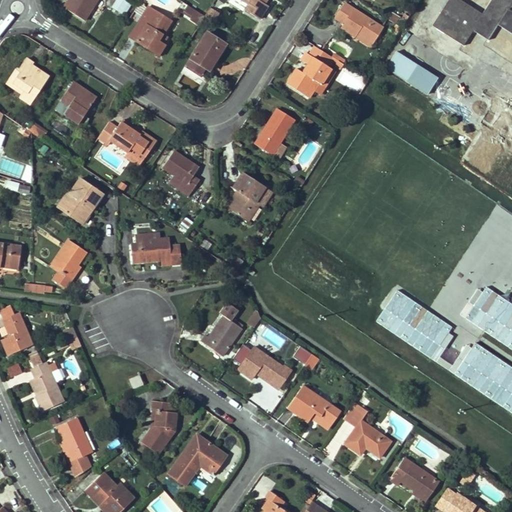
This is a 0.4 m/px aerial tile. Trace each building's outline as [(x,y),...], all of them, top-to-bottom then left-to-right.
[(68,0),(64,8),(84,21),(97,0),(68,0)] [(124,0),(116,0),(112,7),(121,14),(129,3),(124,0)] [(258,0),(243,0),(249,4),(245,10),(259,19),(268,6),(265,4),(259,0),(258,0)] [(511,0),(490,0),(482,14),(477,11),(460,0),(447,0),(431,25),(477,55),(496,22),(511,32),(511,0)] [(490,0),(483,0),(477,11),(482,14),(490,0)] [(131,5),(129,3),(121,14),(124,16),(131,5)] [(143,17),(148,9),(139,3),(139,5),(134,12),(143,17)] [(344,24),(341,28),(356,38),(359,34),(373,43),(383,28),(345,3),(335,18),(344,24)] [(189,20),(195,10),(187,5),(180,15),(189,20)] [(146,26),(135,41),(159,56),(165,46),(163,44),(159,41),(163,35),(171,22),(149,7),(148,9),(143,17),(140,22),(146,26)] [(199,27),(205,17),(195,10),(189,20),(199,27)] [(212,10),(208,16),(215,20),(218,15),(212,10)] [(392,15),(389,20),(395,24),(398,19),(392,15)] [(140,22),(130,37),(135,41),(146,26),(140,22)] [(508,74),(511,68),(511,32),(496,22),(477,55),(508,74)] [(225,45),(207,33),(190,58),(206,68),(213,58),(215,60),(225,45)] [(356,38),(371,47),(373,43),(359,34),(356,38)] [(167,38),(163,35),(159,41),(163,44),(167,38)] [(332,58),(331,57),(315,46),(309,55),(313,57),(307,66),(303,73),(296,69),(286,84),(309,99),(313,92),(319,96),(324,88),(320,85),(330,70),(326,67),(332,58)] [(384,68),(427,94),(439,75),(396,48),(384,68)] [(313,57),(309,55),(306,53),(300,62),(307,66),(313,57)] [(20,96),(30,103),(46,80),(37,74),(40,70),(32,65),(34,63),(26,58),(18,69),(16,68),(9,78),(25,89),(22,93),(20,96)] [(209,74),(210,71),(206,68),(190,58),(184,68),(202,78),(206,72),(209,74)] [(213,58),(206,68),(210,71),(217,61),(215,60),(213,58)] [(46,80),(49,76),(40,70),(37,74),(46,80)] [(320,85),(324,88),(335,72),(330,70),(320,85)] [(25,89),(9,78),(6,82),(22,93),(25,89)] [(74,110),(69,117),(83,128),(89,119),(84,116),(95,101),(79,91),(81,88),(73,82),(61,100),(70,107),(74,110)] [(79,91),(95,101),(97,98),(81,88),(79,91)] [(74,110),(70,107),(61,100),(55,108),(69,117),(74,110)] [(489,123),(483,131),(511,147),(511,112),(493,101),(481,118),(489,123)] [(278,109),(255,145),(271,155),(279,143),(295,120),(278,109)] [(118,128),(109,122),(97,139),(108,146),(111,142),(128,153),(129,152),(131,149),(145,158),(156,142),(142,132),(141,134),(122,121),(118,128)] [(32,124),(28,130),(37,137),(41,131),(32,124)] [(41,131),(37,137),(41,139),(45,133),(41,131)] [(467,160),(484,173),(498,153),(480,141),(467,160)] [(279,160),(286,148),(279,143),(271,155),(279,160)] [(129,152),(142,161),(145,158),(131,149),(129,152)] [(199,168),(174,152),(162,168),(174,176),(171,179),(185,188),(184,189),(191,193),(199,181),(193,176),(199,168)] [(226,207),(247,222),(258,205),(262,207),(272,192),(242,173),(232,188),(237,191),(226,207)] [(294,182),(301,186),(303,182),(296,177),(294,182)] [(73,196),(62,211),(81,224),(103,194),(81,179),(70,194),(73,196)] [(3,188),(17,192),(19,183),(6,180),(3,188)] [(73,196),(70,194),(69,193),(58,208),(62,211),(73,196)] [(180,225),(188,230),(193,222),(185,217),(180,225)] [(162,264),(182,263),(180,245),(169,246),(169,239),(160,239),(159,233),(135,235),(136,243),(130,244),(132,263),(162,260),(162,264)] [(69,277),(78,266),(87,252),(68,240),(51,265),(60,272),(54,280),(67,289),(73,280),(69,277)] [(0,264),(0,263),(18,265),(21,246),(0,243),(0,264)] [(237,259),(230,262),(232,268),(240,265),(237,259)] [(73,280),(81,268),(78,266),(69,277),(73,280)] [(24,292),(33,293),(33,285),(25,284),(24,292)] [(45,287),(33,285),(33,293),(44,294),(45,287)] [(215,327),(207,338),(204,335),(200,341),(222,356),(241,329),(230,321),(236,310),(226,303),(219,313),(223,316),(215,327)] [(254,329),(261,320),(256,311),(247,324),(254,329)] [(1,340),(8,355),(34,344),(20,312),(3,319),(10,337),(1,340)] [(207,338),(215,327),(211,324),(204,335),(207,338)] [(62,331),(66,342),(69,341),(77,338),(72,326),(62,331)] [(73,349),(81,346),(77,338),(69,341),(73,349)] [(277,375),(284,380),(290,370),(284,366),(283,367),(254,346),(238,369),(251,378),(256,370),(264,376),(262,379),(271,385),(277,375)] [(305,364),(312,355),(304,349),(298,358),(305,364)] [(311,368),(317,359),(312,355),(305,364),(311,368)] [(36,358),(30,360),(34,367),(31,369),(35,379),(42,393),(39,394),(36,396),(43,412),(63,402),(54,380),(60,377),(54,363),(48,366),(46,362),(39,365),(36,358)] [(21,371),(18,364),(7,369),(10,375),(21,371)] [(271,385),(277,389),(284,380),(277,375),(271,385)] [(129,380),(133,388),(141,384),(138,376),(129,380)] [(35,379),(32,380),(39,394),(42,393),(35,379)] [(313,413),(330,424),(339,412),(302,386),(287,408),(307,422),(311,417),(313,413)] [(160,411),(161,402),(151,400),(149,410),(152,410),(156,411),(160,411)] [(154,426),(149,431),(141,442),(157,454),(173,432),(175,413),(170,412),(171,405),(169,402),(161,402),(160,411),(156,411),(154,426)] [(366,412),(354,403),(342,419),(355,428),(344,444),(360,455),(366,446),(380,456),(390,442),(360,421),(366,412)] [(327,428),(330,424),(313,413),(311,417),(327,428)] [(56,427),(71,461),(92,452),(76,418),(56,427)] [(414,445),(440,465),(451,452),(421,429),(415,436),(419,438),(414,445)] [(197,449),(204,439),(196,434),(189,443),(197,449)] [(204,439),(197,449),(189,443),(167,474),(184,487),(199,465),(213,475),(227,456),(204,439)] [(122,460),(134,466),(138,459),(126,453),(122,460)] [(413,490),(426,499),(438,482),(404,458),(388,480),(397,486),(400,481),(413,490)] [(464,483),(468,484),(473,475),(466,471),(458,483),(462,486),(464,483)] [(102,502),(111,511),(119,511),(130,502),(116,487),(102,473),(84,490),(99,506),(102,502)] [(116,487),(130,502),(133,498),(119,483),(116,487)] [(455,494),(446,489),(434,506),(443,511),(442,511),(482,511),(456,493),(455,494)] [(426,499),(413,490),(411,493),(424,502),(426,499)] [(286,511),(280,507),(284,501),(271,493),(261,508),(264,511),(263,511),(286,511)] [(99,506),(104,511),(111,511),(102,502),(99,506)] [(316,511),(319,508),(310,502),(303,511),(316,511)]
